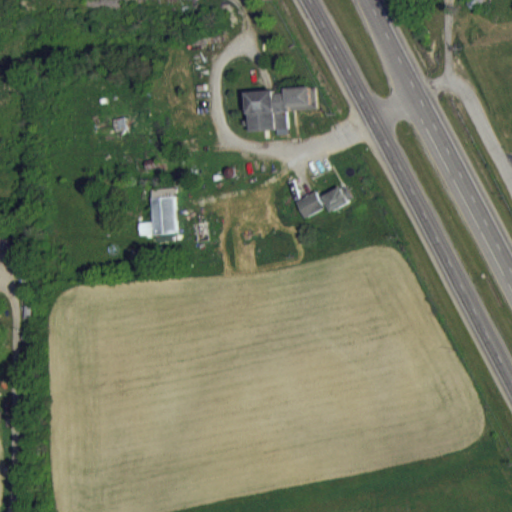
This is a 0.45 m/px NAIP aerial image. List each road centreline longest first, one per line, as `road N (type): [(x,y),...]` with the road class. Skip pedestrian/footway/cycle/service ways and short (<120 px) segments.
road 1 (residential): [(511,180),(463,86),(446,77),(316,142),(233,139),(213,115),(208,49),(250,41)]
road 2 (primary): [(312,0),(511,383)]
road 3 (primary): [(511,266),(366,0)]
